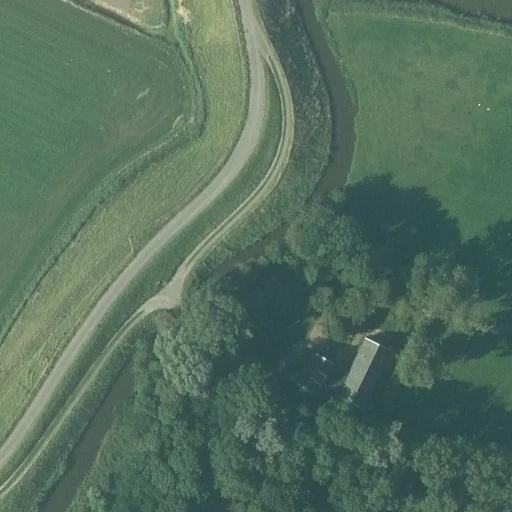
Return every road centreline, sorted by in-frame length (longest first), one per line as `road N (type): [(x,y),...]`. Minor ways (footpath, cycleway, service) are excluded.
road 1 (unclassified): [(0,458),(126,275),(235,163),(254,118),(251,36)]
road 2 (track): [(251,36),(282,96),(276,163),(262,189),(187,262),(167,296)]
road 3 (track): [(0,387),(65,306),(131,242),(187,215)]
road 4 (track): [(0,487),(130,322),(167,296)]
road 5 (track): [(167,296),(287,511)]
